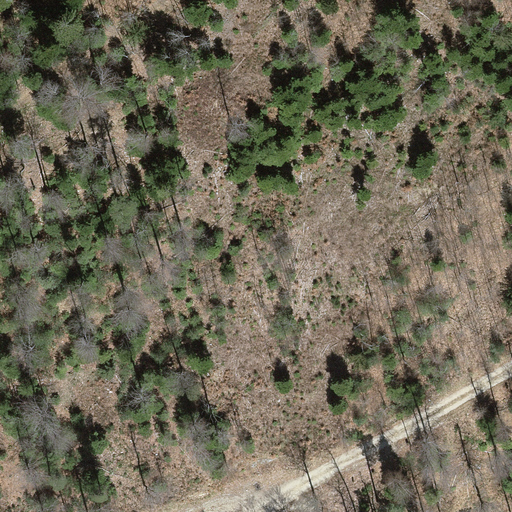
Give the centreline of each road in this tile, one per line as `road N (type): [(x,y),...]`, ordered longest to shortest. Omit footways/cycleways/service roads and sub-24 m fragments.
road 1 (track): [(262,511),(511,376)]
road 2 (track): [(315,477),(186,511)]
